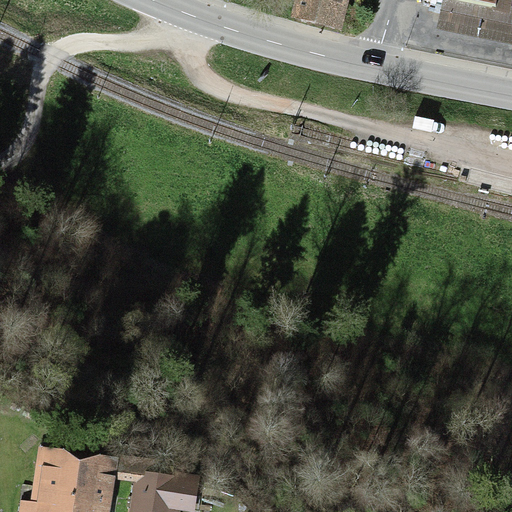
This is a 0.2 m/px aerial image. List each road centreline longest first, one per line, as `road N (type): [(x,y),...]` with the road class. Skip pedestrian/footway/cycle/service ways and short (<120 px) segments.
road 1 (secondary): [(151,0),(375,68)]
road 2 (secondary): [(375,68),(511,95)]
